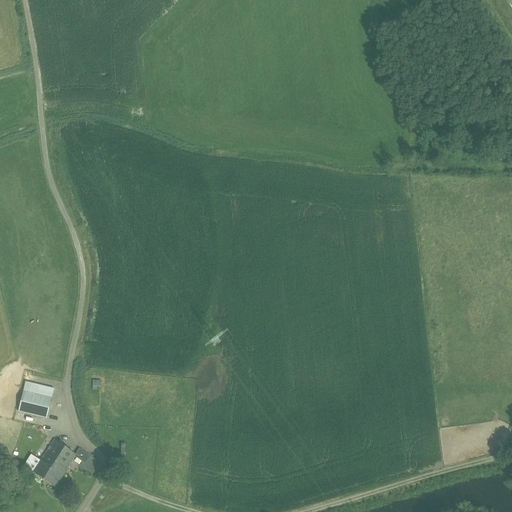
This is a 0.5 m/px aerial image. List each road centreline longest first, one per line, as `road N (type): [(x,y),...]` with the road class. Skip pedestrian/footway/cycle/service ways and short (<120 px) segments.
road 1 (track): [(23,0),(46,167),(80,256),(83,291),(65,380)]
road 2 (track): [(492,455),(308,511)]
